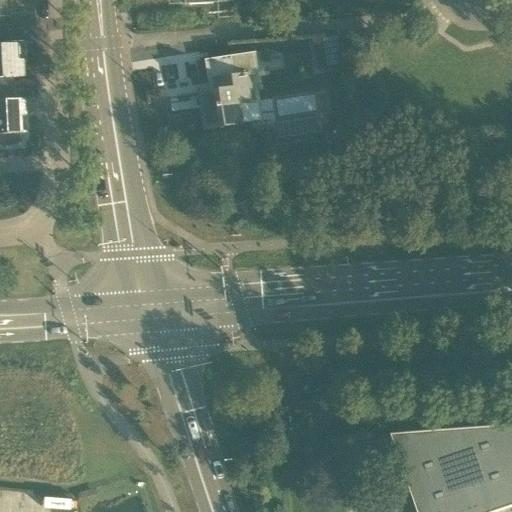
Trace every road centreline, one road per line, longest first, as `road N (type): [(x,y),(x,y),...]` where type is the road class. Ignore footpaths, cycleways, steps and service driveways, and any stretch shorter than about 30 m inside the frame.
road 1 (primary): [(511,284),(151,310)]
road 2 (tertiary): [(97,0),(151,310)]
road 3 (residential): [(51,0),(58,172),(36,226)]
road 4 (primary): [(214,511),(151,310)]
road 5 (primary): [(0,317),(151,310)]
